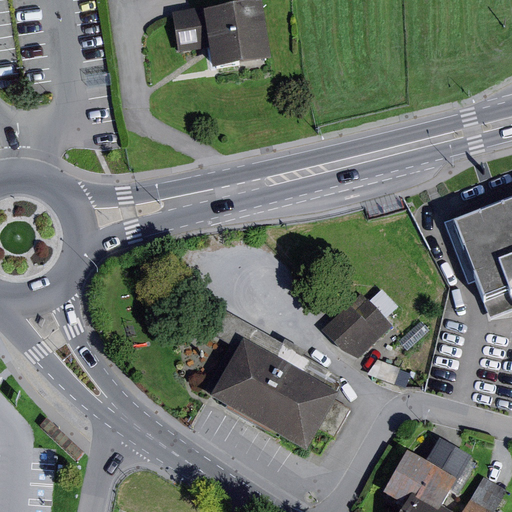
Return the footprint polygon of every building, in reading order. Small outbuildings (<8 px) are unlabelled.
[(224,8),(178,17),(185,56),(216,50),(221,76),(280,64),(269,8),(226,16),(224,8)] [(511,212),(465,230),(499,321),(511,316),(511,212)] [(402,336),(373,305),(336,341),(366,371),(402,336)] [(351,408),(260,355),(226,413),(317,466),(351,408)] [(83,462),(91,454),(53,420),(46,428),(83,462)] [(412,511),(495,511),(477,502),(471,511),(451,511),(480,461),(448,443),(434,468),(416,459),(392,501),(412,511)]
